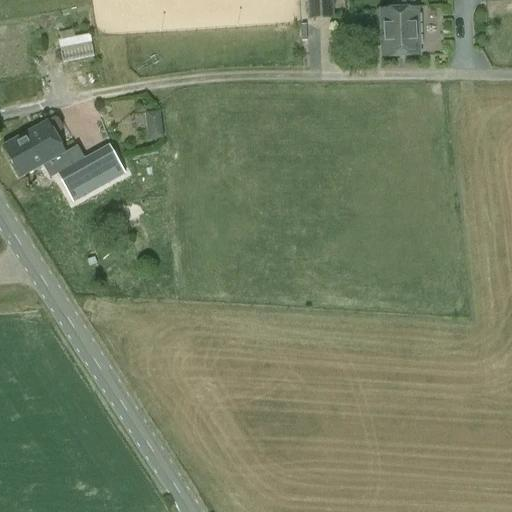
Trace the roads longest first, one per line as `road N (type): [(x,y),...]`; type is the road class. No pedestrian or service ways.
road 1 (tertiary): [(188,511),(0,214)]
road 2 (residential): [(311,76),(176,83),(0,115)]
road 3 (residential): [(311,76),(511,78)]
